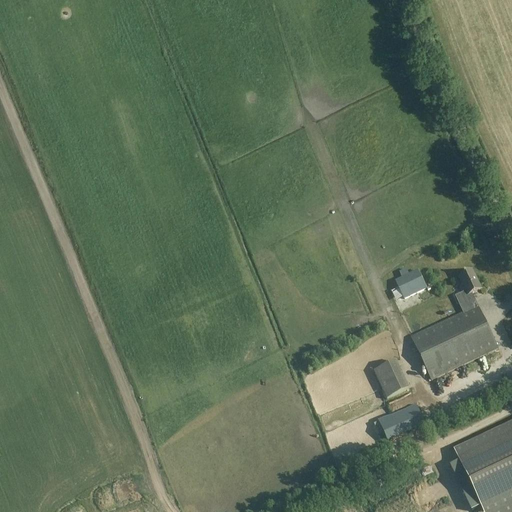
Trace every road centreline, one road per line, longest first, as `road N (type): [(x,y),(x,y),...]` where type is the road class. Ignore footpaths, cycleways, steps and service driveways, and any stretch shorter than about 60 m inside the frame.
road 1 (tertiary): [(511,234),(437,77),(410,0)]
road 2 (track): [(511,407),(303,511)]
